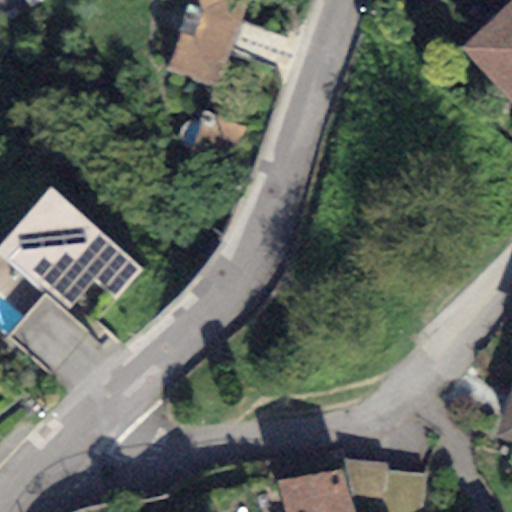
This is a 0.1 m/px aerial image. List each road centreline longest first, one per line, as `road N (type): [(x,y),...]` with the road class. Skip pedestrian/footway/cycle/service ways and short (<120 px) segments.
road 1 (residential): [(340,0),(241,276),(77,430)]
road 2 (residential): [(77,430),(104,452),(166,464),(347,428),(405,387),(511,270)]
